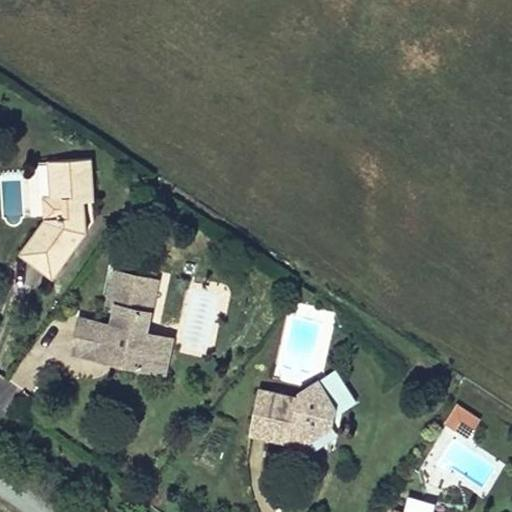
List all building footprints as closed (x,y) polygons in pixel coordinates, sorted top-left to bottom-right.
[(46,212),(19,250),(54,275),(90,223),(89,197),(96,196),(92,153),(51,157),(52,193),(63,192),(65,211),(46,212)] [(44,193),(46,212),(65,211),(63,192),(52,193),(44,193)] [(89,197),(90,223),(97,214),(96,196),(89,197)] [(151,329),(161,275),(114,266),(109,299),(116,300),(112,319),(77,313),(70,351),(82,354),(98,349),(98,343),(115,346),(113,359),(168,369),(175,333),(151,329)] [(98,349),(82,354),(113,359),(115,346),(98,343),(98,349)] [(299,391),(259,384),(250,431),(305,441),(336,423),(339,400),(320,374),(299,386),(299,391)] [(481,419),(455,403),(445,420),(471,435),(481,419)]
